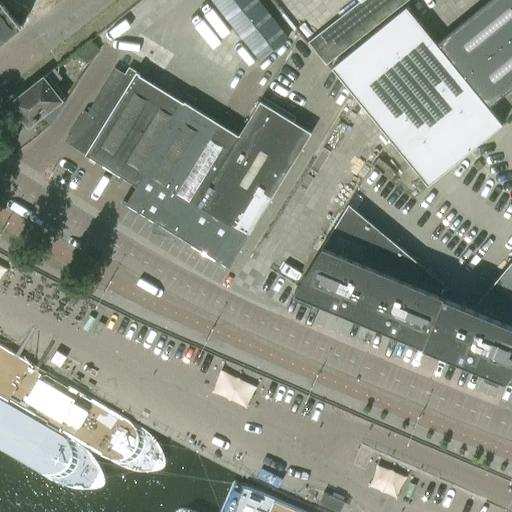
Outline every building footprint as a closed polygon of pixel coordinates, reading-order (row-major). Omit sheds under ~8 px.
[(0,0),(0,1),(18,24),(25,19),(27,17),(27,15),(28,14),(28,12),(27,12),(27,11),(27,9),(26,8),(11,0),(0,0)] [(287,37),(257,0),(211,0),(259,60),(287,37)] [(358,0),(360,1),(308,42),(326,64),(407,0),(358,0)] [(511,0),(490,0),(437,44),(406,7),(385,24),(484,139),(502,124),(489,107),(511,87),(511,0)] [(0,42),(20,27),(18,24),(0,1),(0,42)] [(484,139),(385,24),(332,68),(428,185),(484,139)] [(90,41),(82,49),(91,58),(99,50),(90,41)] [(69,135),(65,142),(85,154),(89,157),(89,156),(133,183),(132,184),(136,186),(127,201),(123,199),(122,201),(152,219),(199,139),(175,124),(187,103),(184,101),(183,102),(139,75),(140,74),(137,72),(129,67),(124,75),(115,69),(88,113),(84,110),(69,135)] [(62,78),(54,68),(11,103),(10,108),(14,112),(19,113),(29,125),(64,97),(54,85),(62,78)] [(294,114),(305,95),(277,79),(266,98),(294,114)] [(199,139),(152,219),(157,222),(156,225),(177,238),(179,236),(230,268),(231,266),(230,265),(311,134),(287,119),(267,106),(259,102),(239,136),(187,103),(175,124),(199,139)] [(484,167),(479,160),(473,165),(478,171),(484,167)] [(505,380),(511,371),(511,261),(480,299),(472,309),(444,297),(448,287),(348,204),(294,292),(329,307),(329,309),(342,315),(343,313),(381,329),(380,330),(394,336),(394,334),(456,360),(455,361),(469,367),(469,365),(505,380)] [(0,348),(0,401),(49,429),(72,389),(0,348)] [(0,401),(0,454),(26,469),(49,429),(0,401)] [(302,511),(159,450),(141,492),(187,511),(302,511)] [(127,486),(115,511),(187,511),(141,492),(127,486)]
